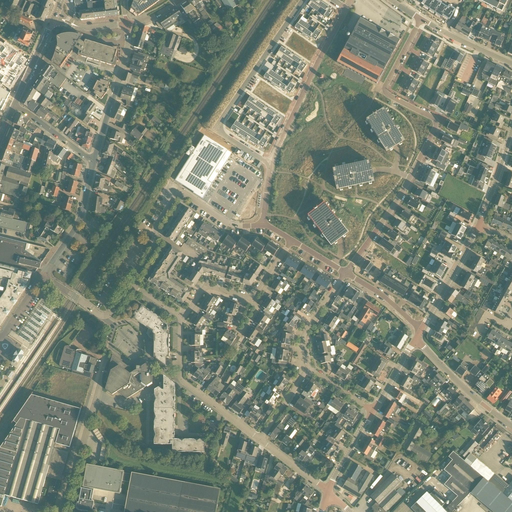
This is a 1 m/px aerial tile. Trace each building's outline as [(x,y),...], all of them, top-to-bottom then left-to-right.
[(34,6),(21,0),(10,0),(8,3),(6,2),(4,5),(23,16),(24,13),(29,16),(34,6)] [(52,4),(43,0),(26,0),(31,2),(32,0),(43,6),(49,10),(52,4)] [(94,19),(92,3),(92,0),(75,0),(74,2),(76,15),(73,15),(74,18),(75,19),(80,19),(80,20),(94,19)] [(94,19),(106,18),(106,0),(104,0),(104,2),(92,3),(94,19)] [(118,16),(116,0),(106,0),(106,18),(118,16)] [(136,13),(137,15),(138,16),(161,0),(133,0),(130,10),(131,10),(133,12),(136,13)] [(198,0),(189,0),(194,7),(196,6),(199,10),(201,13),(204,10),(203,8),(199,3),(200,3),(198,0)] [(221,0),(221,1),(224,5),(229,12),(236,6),(233,1),(234,0),(221,0)] [(325,2),(322,0),(317,7),(322,11),(328,3),(326,1),(325,2)] [(417,0),(420,1),(419,3),(441,18),(442,16),(448,20),(455,10),(448,6),(447,8),(434,0),(417,0)] [(480,0),(501,11),(507,0),(480,0)] [(200,19),(187,2),(181,6),(185,13),(190,19),(193,24),(200,19)] [(328,13),(332,7),(329,5),(330,4),(328,3),(322,11),(328,14),(328,13)] [(44,22),(49,10),(43,6),(41,11),(39,10),(39,12),(40,13),(37,19),(44,22)] [(338,11),(332,7),(328,13),(333,17),(334,16),(336,16),(337,14),(336,13),(338,11)] [(176,9),(167,15),(174,25),(178,22),(177,21),(182,17),(183,16),(187,21),(190,19),(185,13),(181,16),(176,9)] [(33,22),(20,15),(17,21),(31,27),(33,22)] [(167,15),(159,20),(159,21),(164,28),(165,30),(166,30),(174,25),(167,15)] [(458,32),(460,33),(464,26),(468,19),(468,18),(463,15),(462,18),(461,18),(459,22),(455,30),(458,32)] [(390,59),(400,40),(380,30),(360,19),(347,43),(337,62),(377,84),(390,59)] [(476,24),(468,19),(464,26),(460,33),(468,37),(473,29),(476,31),(480,25),(476,23),(476,24)] [(306,27),(301,24),(296,31),(301,35),(306,27)] [(480,25),(476,31),(477,32),(478,32),(479,33),(477,38),(483,40),(487,32),(483,30),(485,27),(484,27),(480,25)] [(141,26),(139,33),(147,35),(150,36),(151,33),(154,34),(155,31),(141,26)] [(306,27),(301,35),(304,37),(303,37),(306,39),(306,38),(311,31),(306,27)] [(30,43),(29,42),(33,32),(24,28),(22,32),(23,32),(21,36),(16,33),(12,40),(28,48),(30,43)] [(487,32),(483,40),(487,42),(489,43),(489,41),(491,38),(494,39),(496,33),(491,30),(490,33),(487,32)] [(308,40),(311,42),(312,41),(316,34),(311,31),(306,38),(306,39),(308,40)] [(60,68),(66,60),(70,54),(80,60),(86,62),(87,58),(115,67),(116,62),(118,62),(118,47),(116,47),(114,47),(112,47),(111,47),(109,46),(107,46),(105,46),(103,45),(101,45),(100,44),(98,44),(96,43),(94,42),(93,41),(91,40),(89,40),(88,39),(86,38),(82,44),(79,41),(83,36),(82,35),(81,35),(79,34),(78,34),(77,34),(75,33),(74,33),(73,33),(71,33),(70,33),(68,34),(67,34),(66,34),(65,35),(63,35),(62,36),(60,37),(59,37),(58,38),(57,39),(57,41),(57,43),(57,45),(56,47),(56,48),(56,50),(55,52),(51,58),(53,60),(52,62),(60,68)] [(139,33),(136,40),(144,43),(143,44),(146,45),(152,47),(157,48),(157,45),(154,44),(145,41),(147,35),(139,33)] [(496,33),(494,39),(496,40),(494,45),(500,48),(504,40),(501,38),(502,35),(496,33)] [(173,58),(181,38),(171,34),(167,45),(164,44),(161,54),(173,58)] [(316,34),(312,41),(317,44),(318,43),(319,43),(321,41),(320,40),(321,38),(316,34)] [(144,51),(146,45),(143,44),(144,43),(136,40),(134,47),(144,51)] [(439,47),(430,41),(427,47),(436,53),(439,47)] [(436,53),(427,47),(424,53),(433,59),(436,53)] [(284,59),(288,52),(283,48),(281,51),(280,53),(278,55),(284,59)] [(0,84),(5,88),(7,85),(11,88),(14,83),(13,82),(14,80),(15,81),(19,75),(16,74),(17,71),(18,71),(19,70),(18,70),(21,66),(18,64),(20,61),(6,52),(5,55),(2,53),(1,52),(0,51),(0,84)] [(284,59),(289,62),(294,55),(288,52),(284,59)] [(463,56),(459,54),(457,53),(456,54),(453,52),(445,67),(450,70),(453,64),(454,64),(455,62),(459,64),(463,56)] [(134,54),(133,60),(137,61),(143,63),(144,60),(146,61),(148,56),(140,53),(139,56),(134,54)] [(294,55),(289,62),(294,66),(300,57),(298,56),(297,56),(294,54),(294,55)] [(299,69),(304,62),(305,61),(302,59),(300,57),(294,66),(299,69)] [(417,65),(426,71),(430,65),(420,60),(417,65)] [(144,71),(146,64),(143,63),(137,61),(136,65),(131,63),(130,69),(133,70),(133,71),(139,73),(140,70),(144,71)] [(309,66),(304,62),(299,69),(304,73),(309,66)] [(487,63),(482,74),(483,75),(490,78),(496,67),(494,66),(487,63)] [(53,70),(55,69),(49,65),(48,66),(46,65),(39,75),(41,76),(48,81),(59,89),(66,79),(53,70)] [(426,71),(417,65),(414,71),(423,77),(426,71)] [(500,81),(505,71),(496,67),(490,78),(488,82),(488,83),(497,87),(499,82),(500,81)] [(511,73),(505,71),(500,81),(505,83),(504,84),(505,87),(506,86),(510,88),(511,83),(511,73)] [(132,85),(134,79),(138,80),(139,76),(132,74),(132,75),(125,73),(122,81),(132,85)] [(41,76),(33,88),(39,92),(39,93),(44,96),(49,100),(53,94),(48,91),(43,87),(47,83),(48,81),(41,76)] [(274,79),(269,76),(264,83),(269,87),(274,79)] [(108,89),(110,83),(107,82),(108,79),(104,78),(103,81),(100,80),(99,83),(97,82),(93,90),(95,91),(93,94),(96,95),(94,97),(98,100),(99,98),(101,99),(106,94),(108,89)] [(420,83),(410,78),(407,84),(417,89),(420,83)] [(280,83),(274,79),(269,87),(272,89),(274,91),(275,90),(280,83)] [(275,90),(274,91),(276,92),(277,92),(280,94),(285,87),(280,83),(275,90)] [(425,83),(419,94),(423,96),(422,98),(427,101),(432,92),(427,89),(429,85),(425,83)] [(417,89),(407,84),(404,90),(413,95),(417,89)] [(135,97),(138,89),(132,87),(129,89),(124,88),(122,93),(135,97)] [(280,94),(285,97),(286,96),(290,90),(285,87),(280,94)] [(0,109),(1,111),(4,106),(10,94),(0,89),(1,89),(0,88),(0,109)] [(32,100),(37,92),(30,88),(26,96),(32,100)] [(464,88),(462,94),(468,97),(471,91),(464,88)] [(477,98),(480,91),(474,89),(471,95),(477,98)] [(286,96),(291,100),(292,98),(293,99),(295,96),(294,96),(295,94),(290,90),(286,96)] [(135,97),(122,93),(120,99),(128,101),(127,105),(126,105),(129,106),(131,107),(133,108),(136,109),(137,105),(134,104),(134,103),(133,102),(135,97)] [(435,95),(431,105),(437,108),(439,104),(443,106),(448,97),(444,95),(443,98),(435,95)] [(488,108),(492,110),(493,110),(496,101),(497,102),(499,98),(493,95),(488,108)] [(32,100),(26,96),(21,104),(27,108),(30,103),(33,100),(32,100)] [(52,103),(49,100),(44,96),(39,103),(36,101),(36,102),(33,100),(30,103),(27,108),(36,114),(41,108),(42,109),(43,108),(46,109),(49,105),(50,106),(52,103)] [(72,103),(67,99),(63,104),(68,108),(72,103)] [(255,106),(256,104),(251,100),(249,103),(248,105),(246,107),(251,111),(253,109),(255,106)] [(450,100),(445,112),(446,112),(451,115),(456,103),(450,100)] [(90,115),(97,106),(90,102),(87,107),(86,106),(83,110),(84,110),(90,115)] [(121,114),(124,107),(125,107),(118,103),(111,118),(121,123),(125,115),(121,114)] [(494,107),(510,114),(511,109),(511,107),(505,105),(505,107),(496,103),(494,107)] [(251,111),(257,114),(261,107),(256,104),(255,106),(253,109),(251,111)] [(469,115),(472,106),(467,104),(463,112),(469,115)] [(267,111),(261,107),(257,114),(262,118),(267,111)] [(42,114),(44,111),(48,114),(49,113),(56,118),(55,120),(57,122),(59,119),(46,109),(43,108),(42,109),(41,108),(36,114),(41,118),(43,115),(42,114)] [(89,117),(90,115),(84,110),(80,115),(80,116),(78,118),(87,125),(89,122),(90,122),(92,120),(89,117)] [(267,110),(267,111),(262,118),(267,121),(273,113),(271,111),(270,112),(267,110)] [(372,116),(365,121),(368,125),(367,125),(368,126),(368,125),(373,133),(372,133),(373,134),(373,133),(385,153),(403,142),(391,122),(392,122),(391,122),(386,114),(387,114),(386,113),(386,114),(383,110),(376,114),(375,113),(372,115),(372,116)] [(56,118),(49,113),(48,114),(44,111),(42,114),(43,115),(41,118),(44,120),(48,115),(55,120),(56,118)] [(277,118),(278,117),(275,115),(275,114),(273,113),(267,121),(272,125),(277,118)] [(491,120),(490,123),(495,126),(501,129),(501,128),(504,123),(502,122),(504,119),(496,115),(496,114),(493,121),(491,120)] [(37,128),(28,122),(29,121),(25,118),(17,115),(13,124),(20,127),(24,129),(27,131),(33,134),(37,128)] [(160,122),(154,117),(151,120),(158,125),(160,122)] [(74,127),(78,122),(73,118),(70,123),(70,124),(73,126),(74,127)] [(282,121),(277,118),(272,125),(278,129),(282,121)] [(236,134),(241,126),(236,122),(231,130),(236,134)] [(448,122),(445,128),(447,129),(446,129),(447,130),(448,129),(451,131),(453,128),(456,129),(457,126),(461,128),(463,125),(456,122),(454,125),(448,122)] [(70,130),(73,126),(70,124),(67,128),(64,133),(66,135),(70,130)] [(158,134),(152,129),(149,132),(144,128),(142,130),(137,126),(135,129),(134,129),(130,134),(139,141),(143,136),(151,142),(158,134)] [(241,126),(236,134),(239,136),(238,137),(241,138),(247,129),(241,126)] [(20,127),(18,131),(11,128),(7,138),(23,144),(25,139),(23,138),(27,131),(24,129),(20,127)] [(79,132),(79,134),(85,136),(85,137),(92,139),(93,139),(94,138),(93,137),(93,134),(86,132),(86,133),(83,132),(84,129),(81,128),(79,132)] [(487,133),(485,136),(491,139),(497,142),(498,139),(497,139),(499,135),(498,135),(499,134),(500,132),(492,128),(491,129),(489,134),(487,133)] [(247,129),(241,138),(243,140),(243,139),(246,141),(247,140),(252,133),(247,129)] [(124,135),(120,134),(112,132),(110,139),(118,141),(118,142),(121,144),(124,135)] [(252,133),(247,140),(252,144),(257,136),(252,133)] [(81,140),(84,141),(83,142),(90,144),(91,142),(92,142),(93,140),(92,139),(85,137),(85,136),(79,134),(78,137),(78,138),(81,139),(81,140)] [(191,155),(175,181),(203,199),(232,153),(204,135),(196,148),(192,145),(187,152),(191,155)] [(444,135),(441,141),(450,145),(453,139),(444,135)] [(257,147),(262,140),(257,136),(252,144),(257,147)] [(32,148),(23,144),(7,138),(3,149),(35,162),(39,151),(32,148)] [(88,150),(90,144),(83,142),(84,141),(81,140),(81,139),(78,138),(77,139),(76,142),(83,144),(82,146),(88,150)] [(56,143),(48,140),(45,147),(49,148),(48,152),(46,151),(42,167),(49,168),(53,153),(50,152),(51,149),(53,150),(56,143)] [(262,140),(257,147),(263,151),(264,148),(265,149),(267,146),(266,146),(267,143),(262,140)] [(34,142),(32,148),(39,151),(41,145),(41,144),(34,142)] [(118,148),(113,147),(114,145),(106,142),(104,148),(117,152),(121,155),(123,152),(118,148)] [(487,144),(485,150),(494,154),(497,148),(487,144)] [(54,151),(52,158),(53,159),(55,160),(58,156),(61,158),(67,150),(61,145),(60,147),(58,145),(54,150),(54,151)] [(115,160),(116,154),(117,152),(104,148),(103,154),(110,157),(109,161),(115,163),(120,167),(121,162),(115,160)] [(435,148),(432,154),(444,159),(447,153),(435,148)] [(0,164),(32,174),(35,162),(3,149),(3,151),(2,153),(1,153),(1,157),(0,157),(0,156),(0,161),(0,164)] [(485,150),(482,156),(492,159),(494,154),(485,150)] [(441,165),(444,159),(432,154),(430,159),(441,165)] [(121,168),(120,167),(115,163),(109,161),(108,164),(114,166),(119,171),(121,169),(121,168)] [(337,169),(332,170),(333,178),(332,178),(333,183),(334,182),(336,191),(373,183),(371,175),(370,170),(369,162),(364,163),(363,162),(363,163),(354,165),(354,164),(354,165),(345,167),(345,166),(344,167),(345,167),(338,169),(338,168),(337,168),(337,169)] [(80,172),(81,168),(82,166),(71,163),(70,166),(69,169),(80,172)] [(28,189),(32,174),(0,164),(0,179),(1,180),(1,181),(28,189)] [(112,171),(114,166),(108,164),(104,174),(113,178),(115,172),(112,171)] [(473,167),(472,171),(489,178),(492,171),(489,170),(490,166),(484,164),(481,170),(473,167)] [(426,168),(423,175),(433,180),(436,173),(437,174),(439,171),(433,168),(432,171),(426,168)] [(78,178),(80,172),(69,169),(68,173),(63,172),(62,176),(68,178),(69,175),(78,178)] [(487,184),(489,178),(472,171),(470,174),(478,178),(475,186),(481,190),(483,186),(485,187),(486,184),(487,184)] [(423,175),(420,182),(429,186),(433,180),(423,175)] [(76,189),(78,183),(71,181),(70,181),(67,180),(68,178),(62,176),(61,179),(66,181),(65,186),(76,189)] [(109,186),(110,183),(105,181),(105,179),(97,177),(96,183),(109,186)] [(0,192),(25,199),(28,189),(1,181),(1,180),(0,179),(0,192)] [(128,188),(117,182),(115,185),(126,191),(128,188)] [(111,191),(112,187),(109,186),(96,183),(94,189),(102,192),(103,189),(111,191)] [(75,195),(76,189),(65,186),(63,192),(75,195)] [(418,189),(415,195),(424,200),(427,194),(418,189)] [(23,205),(25,199),(0,192),(0,202),(13,206),(14,203),(19,204),(18,210),(21,210),(23,205)] [(494,203),(494,205),(495,206),(498,207),(501,208),(505,209),(511,211),(511,206),(510,205),(506,204),(505,206),(504,206),(506,198),(505,197),(504,197),(500,196),(498,195),(497,198),(494,203)] [(73,200),(65,197),(65,198),(62,197),(61,199),(65,200),(64,204),(71,206),(73,200)] [(102,207),(103,198),(92,197),(91,212),(105,214),(106,208),(102,207)] [(408,202),(407,204),(408,204),(407,205),(419,211),(422,205),(410,199),(409,203),(408,202)] [(123,207),(124,203),(118,201),(114,211),(117,212),(120,206),(123,207)] [(71,206),(64,204),(60,203),(58,208),(62,209),(62,210),(70,212),(71,206)] [(314,211),(307,216),(310,220),(310,221),(311,220),(316,227),(316,228),(317,228),(319,231),(321,233),(331,246),(336,241),(341,237),(347,233),(333,215),(334,214),(333,214),(327,207),(328,207),(328,206),(327,207),(324,203),(317,208),(317,207),(313,210),(314,211)] [(8,212),(2,211),(3,209),(0,207),(0,216),(13,220),(18,221),(19,218),(20,213),(15,211),(9,209),(8,212)] [(182,212),(200,224),(201,222),(197,220),(199,216),(185,207),(182,212)] [(400,215),(411,223),(414,217),(404,210),(400,215)] [(460,210),(457,216),(469,221),(472,216),(460,210)] [(198,226),(200,224),(182,212),(178,218),(189,225),(192,227),(195,223),(198,226)] [(500,215),(497,214),(495,213),(490,226),(491,226),(492,225),(497,226),(500,218),(499,218),(500,215)] [(0,227),(25,234),(27,223),(21,222),(18,221),(13,220),(0,216),(0,227)] [(500,218),(497,226),(498,227),(499,227),(500,228),(499,229),(501,230),(502,230),(507,218),(506,217),(503,216),(502,219),(500,218)] [(194,232),(192,231),(187,228),(189,225),(178,218),(175,223),(193,234),(194,232)] [(507,218),(502,230),(503,230),(503,229),(507,231),(511,223),(506,221),(507,218)] [(397,220),(393,225),(401,231),(405,226),(397,220)] [(62,229),(54,224),(53,226),(47,222),(44,227),(51,231),(47,237),(51,239),(55,233),(58,235),(59,233),(61,234),(64,231),(62,229)] [(192,236),(193,234),(175,223),(172,227),(183,234),(185,231),(192,236)] [(199,231),(197,233),(202,236),(203,234),(208,226),(207,225),(204,223),(199,230),(199,231)] [(457,224),(454,230),(463,234),(466,229),(457,224),(456,224),(457,224)] [(208,237),(213,230),(208,226),(203,234),(202,236),(206,239),(208,237)] [(47,237),(51,231),(44,227),(42,230),(40,228),(37,231),(39,234),(37,239),(38,239),(36,241),(41,243),(42,241),(43,241),(44,239),(48,242),(49,239),(50,240),(51,239),(47,237)] [(169,232),(184,242),(185,241),(180,238),(183,234),(172,227),(169,232)] [(212,240),(217,233),(213,230),(208,237),(212,240)] [(390,230),(386,235),(396,242),(400,237),(390,230)] [(451,235),(460,240),(461,240),(460,240),(462,237),(462,238),(463,235),(463,234),(454,230),(451,235)] [(182,244),(184,242),(169,232),(165,237),(179,246),(181,243),(182,244)] [(217,243),(222,236),(217,233),(212,240),(217,243)] [(27,244),(0,236),(0,264),(28,271),(35,273),(42,262),(25,250),(27,244)] [(222,244),(232,251),(237,243),(228,236),(222,244)] [(242,238),(236,246),(245,253),(251,245),(242,238)] [(252,246),(261,252),(266,245),(257,238),(252,246)] [(487,254),(488,252),(495,240),(494,239),(493,241),(489,239),(485,246),(488,248),(485,253),(487,254)] [(392,250),(396,252),(401,254),(403,250),(392,242),(390,245),(387,243),(384,240),(383,242),(382,241),(379,245),(380,245),(380,246),(390,253),(392,250)] [(495,240),(488,252),(490,253),(492,250),(494,252),(499,244),(495,242),(496,241),(495,240)] [(264,250),(274,256),(279,248),(270,242),(264,250)] [(442,248),(454,254),(457,248),(446,242),(442,248)] [(500,245),(499,244),(494,252),(497,253),(496,256),(498,257),(504,245),(503,245),(502,246),(500,245)] [(498,257),(497,257),(499,258),(500,258),(501,255),(504,257),(508,249),(504,247),(505,246),(504,245),(498,257)] [(167,275),(175,264),(182,253),(171,246),(150,278),(148,281),(150,282),(182,303),(183,303),(190,293),(168,279),(169,278),(168,276),(167,275)] [(454,254),(442,248),(439,253),(451,259),(454,254)] [(296,259),(291,256),(285,264),(290,267),(296,259)] [(474,263),(480,267),(482,263),(486,265),(488,263),(484,261),(484,260),(477,257),(474,263)] [(300,262),(296,259),(290,267),(295,270),(300,262)] [(207,263),(200,261),(203,271),(206,271),(205,273),(208,273),(211,263),(212,261),(208,260),(207,262),(207,263)] [(203,271),(200,261),(196,267),(195,266),(193,269),(202,275),(203,274),(202,273),(203,271)] [(373,265),(367,261),(361,269),(367,273),(373,265)] [(263,268),(259,265),(254,262),(252,265),(251,264),(250,266),(260,273),(263,268)] [(437,262),(434,267),(443,272),(446,267),(437,262)] [(213,275),(217,263),(215,263),(214,264),(211,263),(208,273),(211,274),(213,275)] [(222,266),(218,265),(219,264),(217,263),(213,275),(215,276),(219,277),(222,266)] [(473,264),(470,269),(477,273),(480,275),(481,274),(482,272),(484,269),(480,267),(474,263),(473,264)] [(27,276),(28,271),(0,264),(0,291),(6,293),(0,301),(0,324),(28,283),(29,279),(27,276)] [(311,268),(306,265),(301,273),(306,276),(311,268)] [(224,278),(228,267),(225,266),(225,267),(222,266),(219,277),(224,278)] [(227,275),(226,279),(232,281),(235,270),(236,267),(232,266),(232,268),(229,267),(227,275)] [(260,273),(250,266),(249,267),(250,268),(248,271),(250,273),(257,277),(260,273)] [(434,267),(431,273),(440,278),(443,272),(434,267)] [(311,268),(306,276),(310,279),(309,281),(312,283),(317,275),(315,273),(316,271),(311,268)] [(198,280),(202,275),(193,269),(191,273),(193,274),(191,276),(198,280)] [(237,282),(241,270),(238,270),(238,271),(235,270),(232,281),(235,282),(237,282)] [(243,284),(246,274),(242,272),(243,271),(241,270),(237,282),(239,283),(243,284)] [(251,286),(249,275),(246,274),(243,284),(251,286)] [(317,275),(312,283),(315,285),(316,282),(321,286),(326,278),(321,274),(320,276),(317,275)] [(380,282),(385,285),(390,277),(385,274),(380,282)] [(468,274),(464,280),(471,284),(473,286),(474,286),(478,280),(476,279),(468,274)] [(482,275),(480,278),(487,282),(489,283),(493,285),(495,283),(495,282),(489,279),(485,276),(482,275)] [(198,280),(191,276),(190,278),(187,276),(185,278),(192,283),(195,285),(198,280)] [(394,280),(390,277),(385,285),(389,288),(394,280)] [(321,286),(319,289),(324,292),(326,289),(331,281),(326,278),(321,286)] [(487,282),(480,278),(479,281),(479,282),(481,283),(487,286),(489,283),(487,282)] [(283,290),(288,283),(282,279),(281,282),(277,279),(273,284),(281,289),(283,290)] [(426,279),(423,285),(431,290),(435,284),(426,279)] [(399,283),(394,280),(389,288),(394,291),(399,283)] [(467,291),(465,294),(470,297),(473,299),(478,303),(479,301),(477,300),(478,298),(472,294),(472,293),(471,292),(472,290),(469,288),(471,284),(464,280),(460,287),(467,291)] [(511,284),(504,280),(502,285),(511,291),(511,284)] [(403,286),(399,283),(394,291),(398,294),(403,286)] [(273,284),(270,288),(278,293),(281,289),(273,284)] [(499,284),(498,286),(500,287),(499,290),(502,291),(509,296),(511,293),(511,292),(511,291),(502,285),(501,285),(499,284)] [(403,286),(398,294),(403,297),(408,288),(403,286)] [(349,287),(342,298),(347,302),(354,291),(354,290),(352,289),(349,287)] [(452,289),(449,293),(455,298),(462,303),(464,304),(466,301),(464,300),(463,299),(457,295),(458,294),(458,293),(452,289)] [(354,291),(347,302),(353,305),(360,294),(354,291)] [(497,293),(496,295),(508,301),(508,300),(507,299),(508,299),(509,296),(502,291),(500,294),(497,292),(497,293)] [(408,301),(412,304),(417,296),(413,293),(408,301)] [(455,298),(449,293),(444,299),(456,307),(458,304),(453,301),(455,298)] [(281,299),(276,295),(272,301),(268,298),(265,302),(272,307),(275,309),(282,299),(281,299)] [(307,299),(304,304),(312,309),(315,305),(315,304),(311,302),(311,301),(311,300),(312,299),(309,297),(307,295),(306,298),(307,299)] [(495,297),(494,299),(504,305),(506,301),(507,302),(508,301),(496,295),(496,296),(495,297)] [(215,305),(218,301),(210,296),(207,300),(215,305)] [(422,299),(417,296),(412,304),(417,307),(422,299)] [(417,307),(422,310),(427,301),(422,298),(422,299),(417,307)] [(207,300),(204,305),(206,306),(212,310),(213,310),(213,311),(216,306),(215,305),(207,300)] [(238,312),(240,306),(236,305),(237,302),(229,300),(228,303),(232,304),(230,309),(238,312)] [(492,302),(491,304),(503,311),(503,310),(502,309),(504,305),(496,301),(495,304),(492,302)] [(262,306),(262,307),(265,309),(263,311),(265,313),(270,316),(272,314),(269,312),(272,307),(265,302),(262,306)] [(304,304),(302,302),(299,307),(298,310),(303,313),(304,311),(309,314),(312,309),(304,304)] [(356,327),(367,310),(369,312),(373,306),(368,302),(364,309),(361,313),(357,310),(353,316),(358,319),(354,325),(356,327)] [(503,311),(491,304),(490,306),(493,308),(491,310),(499,315),(501,311),(502,312),(503,311)] [(166,367),(166,358),(169,358),(169,334),(167,334),(167,327),(167,326),(166,325),(160,321),(161,320),(142,307),(141,307),(138,305),(135,310),(136,311),(133,315),(135,316),(133,319),(150,330),(152,334),(150,335),(149,335),(149,336),(149,337),(150,337),(151,338),(152,338),(153,339),(154,339),(154,358),(156,358),(156,359),(166,367)] [(205,306),(203,310),(205,312),(207,313),(205,316),(209,318),(212,320),(215,317),(212,315),(211,316),(210,315),(211,313),(213,310),(212,310),(206,306),(205,306)] [(367,310),(360,321),(365,324),(372,314),(376,317),(380,310),(373,306),(369,312),(367,310)] [(442,313),(451,319),(453,317),(455,318),(457,314),(452,310),(447,307),(442,313)] [(236,317),(238,312),(230,309),(228,314),(225,313),(224,316),(225,317),(227,317),(232,319),(233,316),(236,317)] [(299,319),(295,316),(297,313),(292,310),(290,313),(289,312),(286,317),(296,323),(299,319)] [(258,318),(264,323),(268,318),(271,320),(272,317),(270,316),(265,313),(263,315),(261,313),(258,318)] [(331,314),(327,319),(335,324),(338,319),(340,321),(341,319),(342,318),(341,318),(337,315),(335,317),(331,314)] [(208,321),(209,318),(205,316),(204,315),(203,318),(199,315),(196,320),(203,325),(206,320),(208,321)] [(233,319),(232,319),(227,317),(225,317),(223,323),(217,323),(217,327),(227,326),(228,323),(232,325),(233,319)] [(293,328),(296,323),(286,317),(283,321),(284,322),(282,324),(287,328),(289,325),(293,328)] [(262,331),(267,325),(264,323),(258,318),(255,323),(258,325),(256,327),(262,331)] [(325,323),(324,324),(329,327),(327,329),(332,333),(333,331),(333,330),(334,330),(332,329),(335,324),(327,319),(325,323)] [(206,326),(203,325),(196,320),(193,325),(196,327),(194,330),(195,331),(195,332),(202,332),(202,331),(203,330),(206,326)] [(439,324),(438,326),(444,330),(446,327),(448,328),(450,326),(447,324),(440,320),(438,324),(439,324)] [(369,333),(375,324),(371,322),(366,331),(369,333)] [(434,336),(433,336),(434,337),(441,341),(442,338),(443,337),(445,334),(442,333),(444,330),(438,326),(437,328),(436,328),(434,331),(436,332),(436,333),(434,336)] [(263,332),(262,331),(256,327),(254,330),(251,328),(248,332),(255,337),(258,332),(261,335),(263,332)] [(233,333),(228,330),(223,337),(228,340),(233,333)] [(291,340),(291,335),(286,334),(287,331),(281,330),(279,338),(291,340)] [(394,339),(390,344),(396,348),(400,350),(403,345),(408,337),(405,335),(397,331),(396,333),(395,333),(393,336),(396,338),(398,339),(397,340),(395,339),(394,339)] [(490,344),(496,333),(491,331),(487,338),(490,340),(488,343),(490,344)] [(191,335),(191,341),(200,341),(200,335),(202,335),(202,332),(195,332),(195,335),(191,335)] [(254,345),(258,339),(255,337),(248,332),(245,337),(252,341),(251,343),(254,345)] [(225,343),(233,348),(238,341),(235,339),(237,336),(233,333),(228,340),(225,343)] [(490,344),(492,345),(494,342),(496,343),(497,344),(500,338),(501,336),(496,333),(490,344)] [(322,342),(317,343),(318,349),(327,347),(330,347),(329,341),(328,341),(327,338),(326,334),(321,335),(321,339),(322,342)] [(290,345),(291,340),(279,338),(278,347),(284,348),(284,345),(290,345)] [(496,343),(495,345),(498,347),(497,349),(497,350),(499,351),(505,340),(502,339),(500,338),(497,344),(496,343)] [(499,351),(504,354),(505,351),(510,343),(505,340),(499,351)] [(206,349),(206,346),(200,346),(200,341),(191,341),(191,346),(195,346),(195,349),(202,349),(206,349)] [(236,351),(238,348),(241,343),(238,341),(233,348),(236,351)] [(383,345),(382,348),(385,350),(383,353),(387,355),(391,358),(394,352),(391,350),(390,349),(391,346),(387,344),(385,343),(384,345),(383,345)] [(363,352),(366,346),(363,344),(357,353),(360,356),(363,352)] [(90,379),(92,373),(93,373),(97,359),(91,357),(90,358),(87,357),(87,356),(80,354),(80,350),(78,350),(77,350),(76,351),(70,349),(69,346),(66,346),(65,346),(65,347),(64,347),(64,348),(63,351),(64,351),(64,354),(63,353),(61,359),(62,359),(61,361),(60,361),(59,364),(59,365),(60,366),(63,369),(64,368),(72,370),(72,373),(90,379)] [(272,348),(271,354),(275,355),(288,357),(289,351),(283,350),(284,348),(278,347),(278,349),(272,348)] [(331,355),(330,352),(331,352),(330,347),(327,347),(318,349),(319,355),(324,354),(325,357),(331,355)] [(202,358),(202,352),(202,349),(195,349),(195,352),(191,352),(191,358),(202,358)] [(12,362),(14,364),(16,361),(17,362),(19,359),(20,360),(20,361),(21,361),(21,360),(23,357),(24,357),(23,356),(22,355),(23,353),(19,350),(17,352),(14,356),(15,357),(13,359),(14,360),(12,362)] [(356,364),(360,356),(357,353),(351,364),(352,365),(354,363),(356,364)] [(271,354),(270,359),(272,360),(272,363),(276,364),(276,363),(278,364),(281,364),(281,361),(287,362),(288,357),(275,355),(271,354)] [(132,369),(112,355),(104,382),(107,384),(105,389),(112,395),(117,392),(127,399),(152,383),(152,367),(147,363),(141,367),(136,367),(132,369)] [(331,365),(330,359),(332,359),(331,355),(325,357),(320,358),(321,364),(326,363),(328,370),(331,372),(334,366),(331,365)] [(203,363),(203,358),(202,358),(191,358),(191,363),(195,363),(195,366),(201,366),(202,366),(202,363),(203,363)] [(386,366),(388,362),(381,358),(379,361),(379,360),(378,361),(376,359),(373,364),(382,369),(385,365),(386,366)] [(469,366),(463,361),(455,372),(456,372),(462,376),(462,377),(467,370),(466,369),(469,366)] [(426,368),(427,365),(422,362),(420,365),(415,362),(412,366),(423,373),(426,368)] [(382,369),(373,364),(370,369),(373,370),(372,371),(373,371),(371,374),(379,379),(381,375),(380,374),(382,369)] [(218,375),(223,367),(219,365),(214,373),(218,375)] [(192,366),(192,371),(193,372),(195,374),(193,376),(197,378),(198,379),(203,372),(199,369),(201,366),(195,366),(192,366)] [(419,380),(423,373),(412,366),(409,371),(415,375),(413,377),(419,380)] [(474,366),(470,372),(475,377),(480,371),(474,366)] [(484,375),(489,369),(486,366),(481,372),(484,375)] [(340,378),(345,371),(340,368),(335,375),(340,378)] [(347,368),(345,371),(340,378),(344,381),(350,373),(352,374),(354,372),(347,368)] [(211,376),(208,374),(209,373),(205,369),(203,372),(198,379),(202,382),(204,380),(207,382),(211,376)] [(230,373),(225,382),(228,384),(232,377),(233,375),(230,373)] [(289,382),(284,379),(286,376),(281,373),(279,376),(277,374),(274,378),(276,380),(286,386),(289,382)] [(424,383),(426,386),(429,383),(433,387),(434,386),(436,384),(442,378),(440,376),(438,374),(436,376),(433,379),(431,377),(430,377),(426,381),(425,382),(424,383)] [(372,379),(366,375),(361,382),(372,388),(375,384),(371,381),(372,379)] [(175,409),(175,384),(169,380),(164,376),(164,385),(162,385),(154,390),(154,445),(172,445),(172,452),(204,452),(204,440),(200,440),(200,442),(194,442),(194,440),(185,440),(185,442),(179,441),(179,439),(174,439),(174,435),(172,435),(172,432),(173,432),(173,422),(174,422),(175,413),(173,413),(173,409),(175,409)] [(218,382),(220,379),(217,376),(215,378),(212,383),(207,389),(211,392),(216,386),(215,386),(218,382)] [(420,381),(419,380),(413,377),(412,380),(406,376),(403,381),(410,385),(413,382),(418,385),(420,381)] [(488,381),(482,376),(479,380),(478,382),(475,386),(480,390),(479,391),(482,395),(487,389),(488,388),(489,389),(494,383),(489,379),(488,381)] [(436,384),(434,386),(438,390),(434,393),(437,396),(439,394),(443,389),(441,387),(446,382),(445,381),(442,378),(436,384)] [(277,390),(278,388),(283,391),(286,386),(276,380),(273,384),(273,385),(272,387),(277,390)] [(224,393),(219,399),(221,400),(223,402),(235,387),(237,384),(233,381),(231,384),(226,391),(227,392),(226,394),(224,393)] [(400,386),(404,388),(406,389),(405,392),(404,392),(410,395),(412,392),(414,388),(410,385),(403,381),(400,386)] [(217,397),(224,387),(218,382),(215,386),(216,386),(211,392),(217,397)] [(322,386),(316,382),(314,385),(310,382),(307,387),(314,391),(317,387),(320,389),(322,386)] [(369,393),(372,388),(361,382),(359,386),(357,385),(355,388),(362,393),(364,390),(369,393)] [(242,391),(241,390),(236,386),(235,387),(223,402),(228,405),(233,399),(236,394),(239,396),(242,391)] [(449,399),(456,391),(450,386),(446,391),(444,390),(440,394),(444,398),(446,396),(449,399)] [(276,400),(279,396),(275,393),(277,390),(272,387),(270,390),(272,391),(269,396),(276,400)] [(304,390),(304,391),(308,394),(306,397),(312,401),(314,398),(311,396),(314,391),(307,387),(304,390)] [(494,390),(487,399),(492,402),(494,404),(498,399),(497,398),(495,397),(500,391),(496,388),(494,390)] [(502,404),(511,392),(509,390),(500,402),(502,404)] [(399,401),(402,397),(405,399),(407,396),(397,391),(393,398),(399,401)] [(245,399),(248,395),(244,392),(231,408),(239,414),(244,408),(242,406),(247,400),(245,399)] [(273,405),(276,400),(269,396),(266,393),(263,398),(261,397),(259,399),(267,405),(269,402),(273,405)] [(70,448),(81,409),(32,395),(13,422),(17,424),(0,448),(0,506),(1,507),(5,495),(38,505),(46,477),(53,478),(47,499),(45,504),(52,506),(60,480),(61,478),(62,478),(62,476),(62,475),(68,453),(54,449),(56,444),(70,448)] [(474,409),(465,400),(461,395),(455,401),(455,402),(453,405),(456,408),(458,406),(464,412),(461,415),(465,419),(474,409)] [(304,401),(300,398),(294,407),(304,414),(306,411),(308,412),(310,410),(308,408),(310,405),(312,406),(314,403),(306,398),(304,401)] [(326,406),(324,410),(326,411),(327,409),(332,412),(339,402),(337,400),(335,399),(333,401),(329,407),(327,405),(326,406)] [(339,402),(332,412),(337,415),(336,417),(338,418),(341,415),(338,413),(341,409),(342,408),(344,405),(339,402)] [(395,414),(399,407),(391,402),(387,409),(395,414)] [(446,408),(448,405),(444,402),(437,410),(438,411),(436,413),(438,415),(440,413),(441,413),(446,408)] [(252,420),(258,411),(254,408),(251,406),(248,411),(250,413),(247,417),(252,420)] [(347,421),(348,418),(353,411),(349,408),(346,412),(344,411),(338,418),(340,420),(341,420),(343,418),(347,421)] [(398,423),(395,422),(395,421),(392,419),(395,414),(387,409),(383,416),(388,419),(387,421),(390,423),(393,425),(396,427),(398,423)] [(258,411),(252,420),(256,423),(259,419),(262,420),(265,415),(266,415),(262,412),(258,410),(258,411)] [(352,426),(357,419),(355,418),(358,414),(353,411),(348,418),(347,421),(346,422),(352,426)] [(292,428),(296,422),(291,419),(287,424),(292,428)] [(381,430),(386,423),(380,420),(376,427),(381,430)] [(482,435),(489,428),(486,425),(487,424),(484,423),(481,420),(479,423),(478,422),(475,425),(476,426),(474,428),(482,435)] [(415,444),(425,426),(416,421),(400,448),(426,464),(432,455),(415,444)] [(339,429),(336,433),(342,439),(346,434),(342,431),(344,429),(337,423),(335,426),(339,429)] [(274,431),(269,437),(271,438),(273,439),(274,440),(283,428),(284,427),(282,425),(281,426),(279,425),(274,431)] [(224,433),(221,445),(225,446),(226,446),(231,428),(226,427),(224,433)] [(377,437),(381,430),(376,427),(372,434),(377,437)] [(291,439),(296,432),(293,429),(287,436),(286,436),(282,442),(283,443),(287,446),(292,440),(291,439)] [(339,443),(342,439),(336,433),(333,431),(329,436),(327,435),(325,436),(327,438),(328,438),(329,439),(333,442),(335,440),(339,443)] [(369,438),(365,445),(373,450),(374,451),(376,447),(373,445),(375,442),(369,438)] [(328,442),(324,446),(334,453),(337,449),(333,445),(332,445),(331,444),(333,442),(329,439),(328,442)] [(466,459),(478,445),(472,439),(460,454),(466,459)] [(245,461),(248,451),(248,449),(245,448),(247,443),(241,441),(236,458),(245,461)] [(299,454),(297,458),(300,460),(302,461),(302,462),(303,461),(306,463),(309,458),(306,456),(309,452),(312,455),(313,456),(316,451),(315,451),(316,450),(309,445),(303,452),(302,451),(301,451),(300,450),(299,450),(298,453),(299,454)] [(374,459),(371,457),(374,451),(373,450),(365,445),(361,452),(365,455),(364,457),(372,462),(374,459)] [(319,452),(325,457),(327,454),(331,458),(334,453),(324,446),(321,450),(319,452)] [(245,461),(244,463),(253,466),(254,463),(256,457),(259,449),(252,447),(251,452),(248,451),(245,461)] [(471,493),(483,478),(453,452),(449,457),(452,460),(444,470),(451,477),(444,485),(458,496),(463,501),(470,493),(471,493)] [(260,462),(258,461),(255,471),(259,472),(260,469),(265,470),(266,467),(265,467),(267,460),(261,458),(260,462)] [(263,482),(266,483),(267,483),(269,479),(272,481),(283,466),(279,463),(269,475),(265,474),(263,482)] [(355,481),(362,468),(354,464),(347,477),(348,478),(355,481)] [(215,511),(220,490),(131,474),(88,466),(84,486),(94,488),(119,493),(121,479),(131,481),(125,511),(215,511)] [(278,480),(282,475),(283,476),(285,473),(288,469),(283,466),(272,481),(276,484),(275,488),(272,498),(277,500),(281,487),(282,488),(285,485),(278,480)] [(360,498),(373,476),(367,472),(360,484),(355,481),(348,478),(346,481),(342,488),(357,497),(360,498)] [(404,485),(401,483),(393,474),(370,496),(376,503),(371,508),(375,511),(373,511),(385,511),(401,497),(396,492),(404,485)] [(511,481),(508,486),(495,474),(488,482),(511,502),(511,481)] [(511,511),(511,502),(488,482),(483,478),(471,493),(492,511),(511,511)] [(91,501),(94,488),(84,486),(84,488),(81,488),(79,502),(77,502),(76,504),(76,506),(77,508),(78,509),(80,510),(83,511),(87,511),(95,511),(92,510),(94,502),(91,501)] [(295,494),(299,496),(301,496),(302,496),(303,495),(304,496),(310,489),(305,486),(304,488),(301,486),(295,494)] [(304,496),(309,499),(304,505),(308,506),(313,500),(310,498),(314,492),(310,489),(304,496)] [(451,511),(463,501),(458,496),(448,507),(444,503),(446,501),(439,493),(435,489),(429,495),(427,492),(411,508),(414,511),(451,511)]
